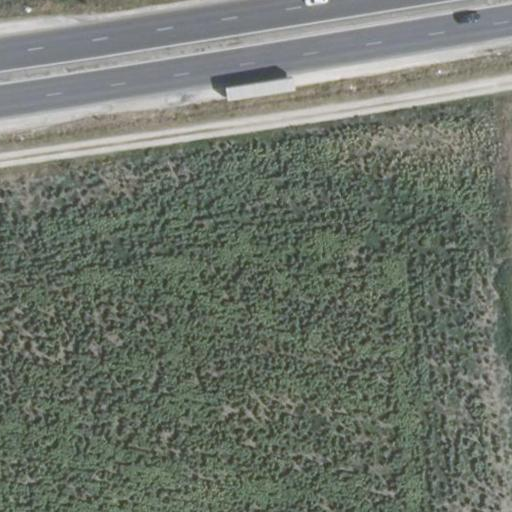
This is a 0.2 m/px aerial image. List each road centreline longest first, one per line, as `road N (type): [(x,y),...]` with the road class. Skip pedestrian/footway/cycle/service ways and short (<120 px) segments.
road 1 (primary): [(0,104),(511,22)]
road 2 (track): [(0,155),(511,83)]
road 3 (primary): [(354,0),(0,56)]
